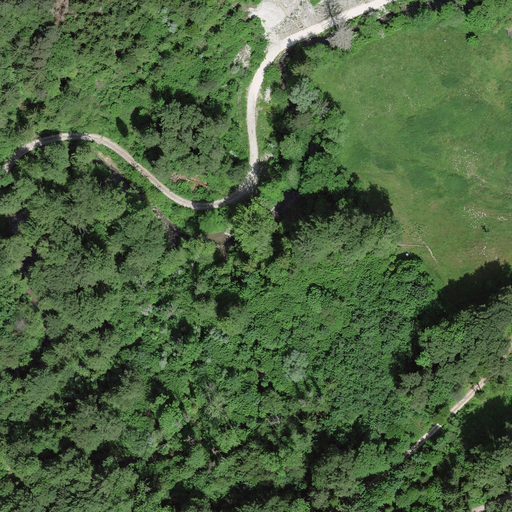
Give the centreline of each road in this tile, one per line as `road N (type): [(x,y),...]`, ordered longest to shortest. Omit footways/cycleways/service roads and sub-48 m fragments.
road 1 (track): [(387,0),(282,43),(268,57),(249,99),(247,181),(227,200),(180,202),(107,142),(84,135),(31,145),(0,179)]
road 2 (track): [(511,340),(443,420),(338,511)]
